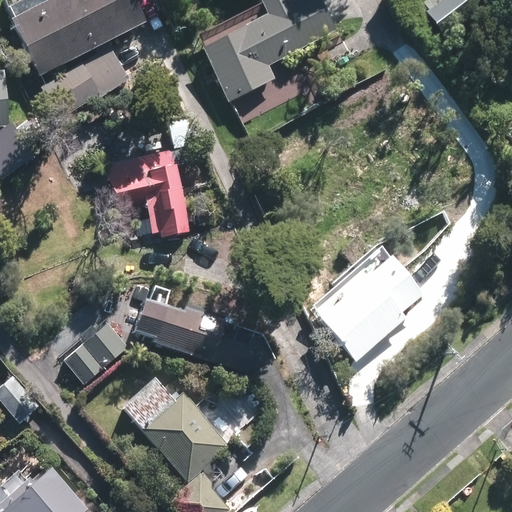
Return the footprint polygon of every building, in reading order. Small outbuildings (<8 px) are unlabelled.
[(47,0),(28,0),(0,14),(32,75),(133,23),(120,0),(51,0),(48,2),(47,0)] [(262,18),(197,52),(223,103),(269,78),(261,63),(326,29),(310,0),(295,0),(286,5),(283,0),(267,0),(256,6),(262,18)] [(460,0),(442,0),(424,14),(439,32),(468,9),(460,0)] [(82,58),(34,93),(62,131),(110,96),(82,58)] [(511,135),(502,146),(511,155),(511,135)] [(166,153),(98,168),(105,196),(139,188),(150,237),(183,230),(166,153)] [(377,263),(314,321),(351,361),(396,319),(391,313),(409,297),(377,263)] [(254,336),(136,305),(127,338),(245,370),(254,336)] [(102,326),(62,362),(81,383),(121,346),(102,326)] [(9,380),(0,388),(0,408),(14,423),(33,406),(9,380)] [(145,382),(116,410),(138,433),(167,405),(145,382)] [(176,400),(140,435),(183,480),(219,445),(176,400)] [(77,511),(39,468),(0,501),(0,511),(77,511)] [(195,479),(164,505),(170,511),(215,511),(220,508),(195,479)]
